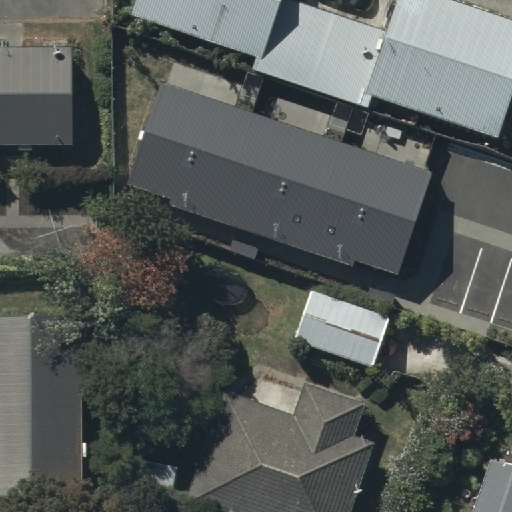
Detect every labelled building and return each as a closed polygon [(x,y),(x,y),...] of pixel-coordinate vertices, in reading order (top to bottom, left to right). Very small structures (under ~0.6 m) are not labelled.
[(135,0),(127,26),(251,66),(247,80),(370,119),(374,108),(500,148),(511,110),(511,29),(418,0),(399,0),(386,42),(284,9),(286,0),(135,0)] [(0,144),(75,143),(73,49),(0,50),(0,144)] [(433,173),(162,82),(126,186),(397,277),(433,173)] [(88,217),(0,217),(0,277),(88,277),(88,217)] [(309,298),(291,348),(373,376),(390,326),(309,298)] [(83,321),(0,322),(0,414),(85,413),(83,321)] [(348,511),(368,452),(354,447),(364,415),(303,395),(293,425),(221,401),(184,511),(348,511)] [(85,413),(0,414),(0,502),(86,501),(85,413)] [(511,511),(511,483),(492,475),(477,511),(511,511)]
